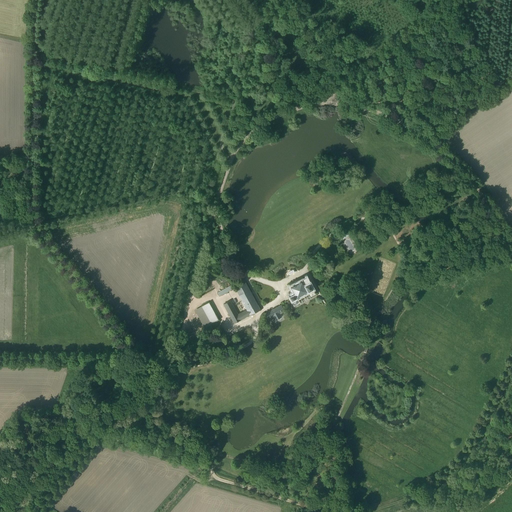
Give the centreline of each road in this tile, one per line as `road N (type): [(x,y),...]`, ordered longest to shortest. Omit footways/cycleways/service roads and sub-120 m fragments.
road 1 (track): [(511,240),(476,183),(423,134),(355,105),(308,104),(262,124),(230,162),(219,222),(245,272)]
road 2 (track): [(40,0),(34,223),(143,360)]
road 3 (track): [(165,365),(153,415),(208,454),(214,476),(332,511)]
road 4 (track): [(381,511),(434,490),(449,474),(511,359)]
road 5 (track): [(158,364),(36,511)]
road 6 (track): [(162,364),(182,328),(217,202)]
road 7 (track): [(0,358),(149,361)]
